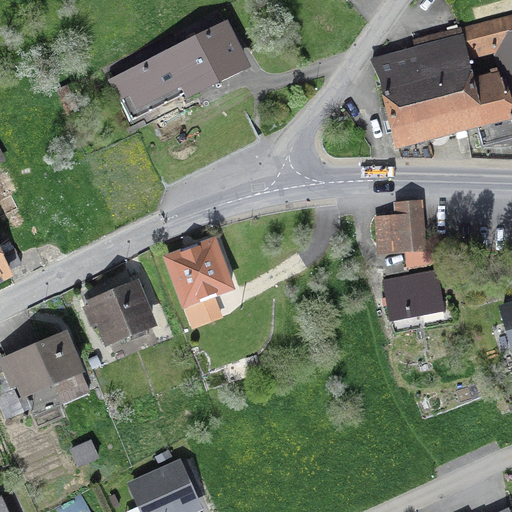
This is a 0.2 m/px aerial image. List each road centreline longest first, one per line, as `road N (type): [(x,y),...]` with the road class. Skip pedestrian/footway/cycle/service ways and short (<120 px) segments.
road 1 (tertiary): [(286,185),(167,224),(0,304)]
road 2 (tertiary): [(511,183),(387,178),(286,185)]
road 3 (residential): [(398,0),(298,137),(286,185)]
road 4 (residential): [(386,511),(511,456)]
